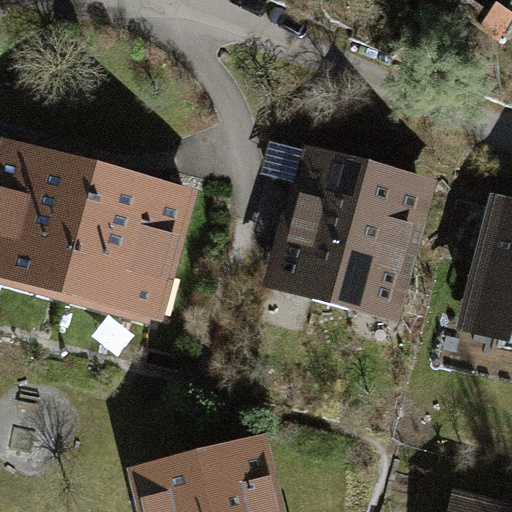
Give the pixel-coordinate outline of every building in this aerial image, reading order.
[(186,195),(7,147),(0,172),(0,274),(141,312),(152,271),(165,275),(186,195)] [(348,166),(315,157),(281,281),(314,290),(312,299),(352,309),(354,301),(387,309),(420,185),(387,176),(388,172),(350,161),(348,166)] [(511,211),(501,209),(472,325),(511,335),(511,211)] [(274,511),(258,443),(140,472),(147,503),(162,499),(165,511),(274,511)] [(511,511),(458,498),(454,511),(511,511)]
